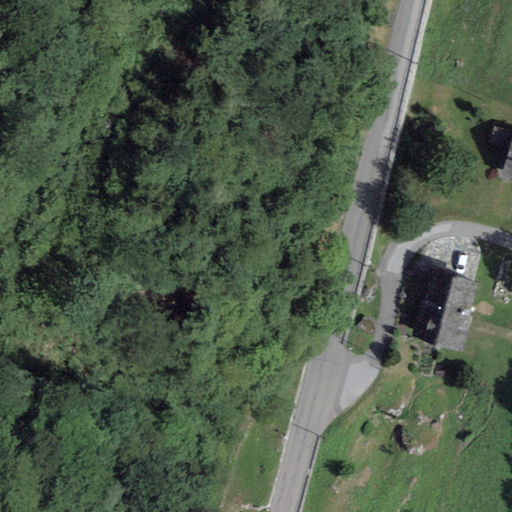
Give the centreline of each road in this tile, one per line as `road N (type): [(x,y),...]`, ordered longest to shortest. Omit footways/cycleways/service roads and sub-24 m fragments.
road 1 (tertiary): [(318,372),(412,0)]
road 2 (residential): [(318,372),(348,377),(370,364),(402,256),(420,237),(456,228),(511,243)]
road 3 (tertiary): [(282,511),(318,372)]
